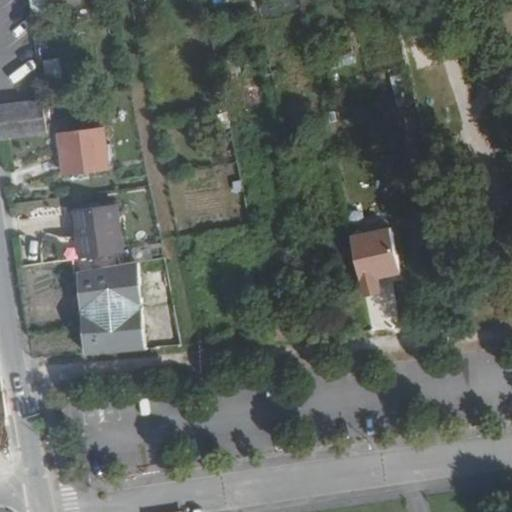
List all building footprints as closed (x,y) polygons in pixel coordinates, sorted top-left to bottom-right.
[(83,7),(81,0),(30,0),(33,15),(83,7)] [(220,75),(233,73),(229,54),(216,56),(220,75)] [(57,59),(42,59),(42,79),(57,79),(57,59)] [(0,136),(0,139),(48,132),(43,101),(43,99),(0,104),(0,136)] [(65,175),(111,169),(105,125),(59,132),(65,175)] [(125,252),(118,203),(74,209),(81,258),(125,252)] [(133,247),(135,261),(161,257),(159,243),(133,247)] [(143,307),(139,262),(79,271),(83,313),(83,314),(143,307)] [(268,317),(290,313),(287,293),(264,297),(268,317)] [(87,355),(147,350),(143,307),(83,314),(87,355)] [(295,337),(290,313),(268,317),(273,339),(295,337)]
